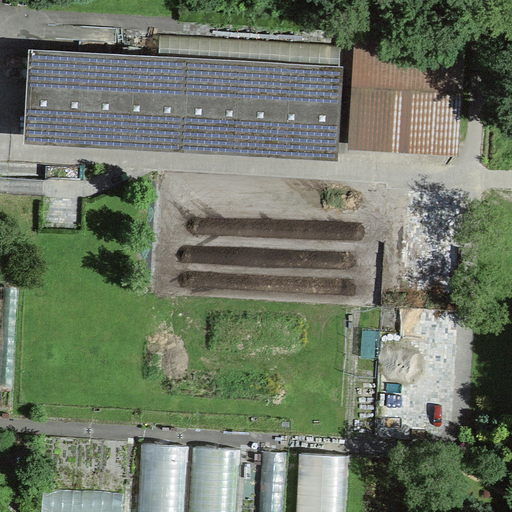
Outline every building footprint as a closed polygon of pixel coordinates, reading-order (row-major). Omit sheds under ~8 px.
[(355,35),(348,145),(457,152),(464,41),(355,35)] [(30,54),(25,135),(337,153),(341,71),(30,54)] [(183,511),(187,445),(143,443),(138,511),(183,511)] [(194,447),(190,511),(235,511),(239,449),(194,447)] [(345,511),(348,454),(300,452),(297,511),(345,511)]
